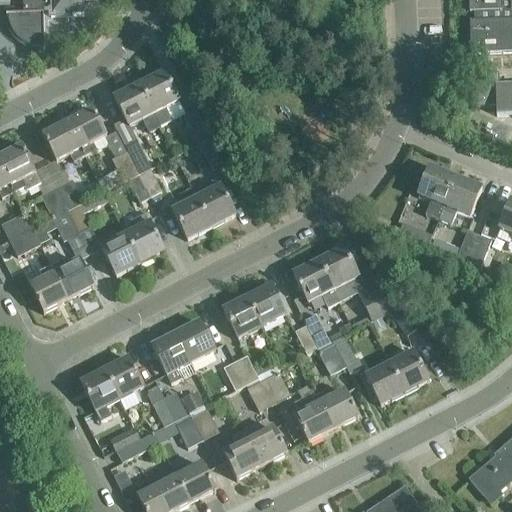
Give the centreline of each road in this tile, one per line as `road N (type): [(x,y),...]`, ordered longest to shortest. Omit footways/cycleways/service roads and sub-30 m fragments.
road 1 (residential): [(34,366),(337,212),(369,179),(395,132)]
road 2 (residential): [(0,115),(101,62),(129,38),(147,0)]
road 3 (residential): [(107,511),(34,366)]
road 4 (residential): [(274,509),(394,448)]
road 5 (residential): [(395,132),(401,0)]
road 6 (residential): [(394,448),(508,384)]
road 7 (residential): [(511,180),(395,132)]
